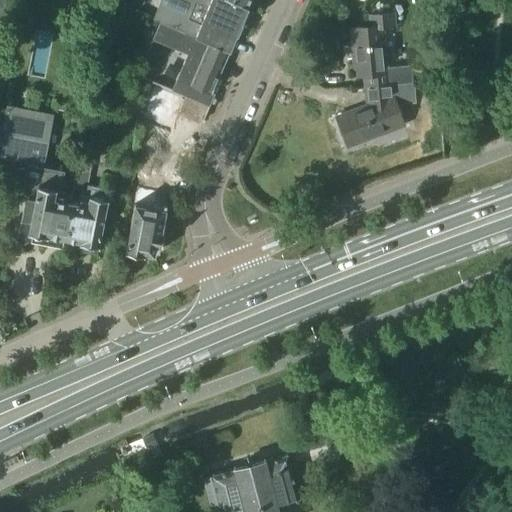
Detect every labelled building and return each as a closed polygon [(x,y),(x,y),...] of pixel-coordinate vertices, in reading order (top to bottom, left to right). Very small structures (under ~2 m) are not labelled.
[(13,0),(0,0),(0,4),(11,8),(13,0)] [(159,22),(229,51),(247,7),(229,0),(158,0),(151,18),(159,22)] [(11,8),(0,4),(0,19),(6,22),(11,8)] [(353,45),(356,76),(363,75),(365,86),(414,81),(413,64),(386,67),(382,29),(396,27),(394,11),(369,14),(370,28),(352,30),(352,34),(349,35),(350,43),(353,45)] [(151,40),(187,55),(172,90),(208,105),(213,93),(211,92),(229,51),(159,22),(151,40)] [(437,100),(436,79),(424,80),(425,101),(437,100)] [(365,86),(367,106),(338,117),(348,145),(403,125),(397,107),(416,106),(414,81),(365,86)] [(166,105),(178,111),(202,121),(208,106),(208,105),(172,90),(166,105)] [(47,235),(54,236),(52,245),(61,246),(63,238),(70,202),(71,197),(64,195),(65,190),(60,189),(64,171),(43,167),(53,115),(8,106),(0,143),(0,156),(29,163),(22,197),(26,198),(18,238),(45,244),(47,235)] [(63,238),(80,241),(78,250),(96,254),(107,199),(111,200),(113,190),(92,186),(89,196),(85,195),(95,143),(82,140),(73,188),(81,190),(78,203),(70,202),(63,238)] [(152,206),(135,203),(125,259),(143,262),(144,253),(155,255),(157,244),(162,245),(164,235),(161,234),(166,204),(153,202),(152,206)] [(153,433),(142,438),(146,447),(147,448),(157,444),(157,442),(153,433)] [(244,511),(279,511),(277,503),(299,497),(287,454),(265,460),(264,459),(234,467),(234,468),(212,474),(219,509),(220,511),(240,511),(244,511)] [(161,465),(158,457),(151,460),(155,468),(161,465)]
